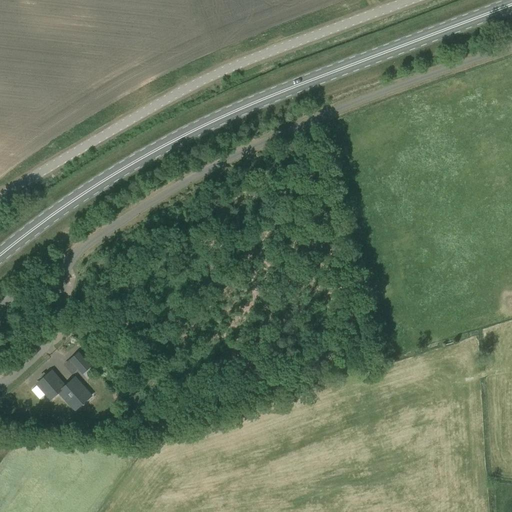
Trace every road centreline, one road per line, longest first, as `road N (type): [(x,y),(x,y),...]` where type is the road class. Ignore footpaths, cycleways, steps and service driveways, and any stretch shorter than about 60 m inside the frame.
road 1 (primary): [(0,255),(121,169),(236,110),(511,4)]
road 2 (unclassified): [(511,47),(276,133),(163,189),(67,259)]
road 3 (unclassified): [(0,194),(190,80),(398,0)]
